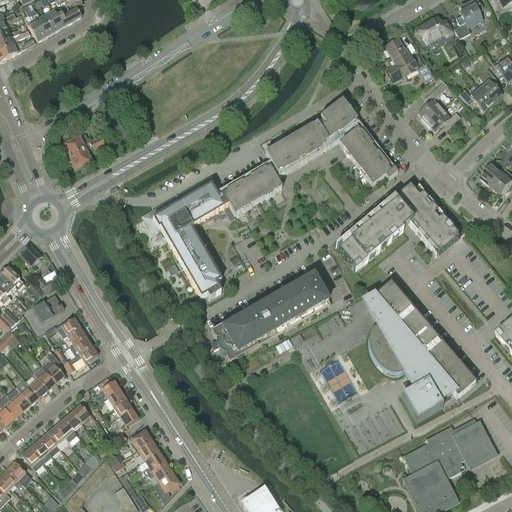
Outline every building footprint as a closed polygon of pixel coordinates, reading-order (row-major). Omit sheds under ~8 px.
[(0,0),(0,15),(5,13),(3,9),(0,10),(0,6),(8,3),(7,0),(0,0)] [(81,2),(80,0),(61,0),(55,3),(57,9),(64,6),(65,9),(75,5),(81,2)] [(511,0),(501,0),(500,1),(505,9),(511,4),(511,0)] [(459,28),(454,31),(459,42),(471,36),(468,30),(483,23),(479,15),(483,13),(483,11),(480,6),(479,6),(476,1),(464,7),(463,7),(462,7),(461,7),(461,8),(460,8),(460,9),(459,10),(459,11),(460,12),(461,13),(462,13),(464,17),(455,22),(459,28)] [(45,41),(30,13),(28,11),(24,13),(31,26),(32,26),(27,28),(37,45),(45,41)] [(45,41),(53,36),(43,20),(40,22),(39,21),(34,11),(30,13),(45,41)] [(55,20),(62,31),(74,24),(81,20),(77,12),(63,19),(61,16),(55,20)] [(55,20),(54,18),(53,16),(52,15),(43,20),(53,36),(62,31),(55,20)] [(0,27),(15,21),(13,16),(9,18),(10,19),(4,21),(3,17),(0,18),(0,27)] [(21,18),(15,21),(0,27),(0,36),(9,33),(8,29),(23,22),(21,18)] [(416,34),(416,35),(416,38),(417,40),(418,41),(421,41),(422,40),(426,47),(445,36),(446,38),(452,35),(446,24),(440,27),(437,21),(418,31),(418,33),(416,34)] [(9,33),(0,36),(0,46),(28,34),(26,30),(11,37),(9,33)] [(30,38),(28,34),(0,46),(0,55),(19,46),(18,43),(19,42),(20,43),(30,38)] [(387,49),(386,49),(395,67),(386,72),(387,73),(388,73),(394,84),(393,84),(394,85),(424,69),(417,57),(411,61),(406,53),(405,54),(398,42),(397,43),(398,44),(387,50),(387,49)] [(19,46),(0,55),(0,64),(1,65),(17,57),(35,47),(32,43),(29,45),(28,44),(27,44),(27,43),(19,46)] [(456,44),(450,47),(454,54),(460,50),(456,44)] [(511,66),(507,59),(496,67),(506,81),(511,78),(511,66)] [(484,97),(492,106),(502,97),(492,86),(497,82),(488,72),(479,79),(484,86),(479,90),(484,97)] [(426,125),(442,111),(433,102),(448,89),(443,84),(425,101),(428,105),(418,115),(426,125)] [(484,97),(479,90),(470,98),(464,92),(459,96),(469,106),(473,102),(483,114),(492,106),(484,97)] [(229,194),(222,198),(227,207),(234,218),(281,190),(273,177),(283,171),(284,173),(295,167),(294,165),(306,158),(308,160),(318,154),(317,151),(323,148),(323,146),(340,133),(341,134),(351,127),(349,125),(356,121),(341,102),(320,119),(322,121),(313,128),(312,128),(265,155),(273,168),(262,174),(262,173),(252,179),(253,180),(239,188),(238,187),(229,193),(229,194)] [(450,120),(442,111),(426,125),(435,134),(445,125),(450,129),(460,120),(456,115),(450,120)] [(357,130),(338,145),(372,188),(386,178),(389,181),(397,175),(394,170),(390,172),(386,167),(387,166),(380,156),(379,157),(369,146),(371,144),(364,135),(362,136),(357,130)] [(85,137),(63,148),(65,153),(64,154),(71,170),(73,169),(75,174),(92,165),(86,154),(92,151),(94,155),(105,149),(100,139),(89,144),(85,137)] [(490,189),(502,175),(511,163),(511,142),(509,140),(502,146),(510,153),(505,159),(506,159),(502,164),(500,163),(498,162),(496,163),(493,165),(492,167),(481,181),(490,189)] [(507,180),(502,175),(490,189),(500,198),(511,184),(511,177),(510,176),(507,180)] [(222,198),(218,201),(206,181),(173,200),(177,207),(168,212),(167,210),(141,210),(141,232),(163,232),(169,243),(167,244),(200,300),(213,293),(215,297),(220,294),(215,286),(220,283),(228,278),(217,260),(211,258),(207,260),(189,229),(192,228),(194,231),(199,228),(200,225),(199,224),(227,207),(222,198)] [(396,205),(343,250),(340,247),(342,245),(341,245),(342,245),(336,250),(336,249),(335,250),(336,251),(339,253),(338,254),(352,270),(353,269),(358,265),(362,269),(362,268),(367,264),(368,264),(364,259),(370,255),(374,259),(373,258),(379,254),(379,255),(380,254),(376,250),(381,245),(385,250),(386,249),(385,249),(390,244),(391,245),(391,244),(396,239),(397,240),(397,239),(402,234),(403,235),(402,233),(405,231),(404,230),(402,228),(406,224),(407,224),(407,223),(410,221),(436,252),(433,255),(431,252),(430,253),(431,254),(431,253),(436,259),(435,259),(436,259),(439,256),(439,257),(459,240),(456,238),(458,237),(457,236),(457,237),(452,231),(453,231),(453,230),(448,234),(444,229),(448,225),(448,224),(447,225),(442,220),(443,219),(438,222),(434,217),(438,213),(437,213),(433,208),(433,207),(429,211),(424,205),(429,202),(428,201),(427,202),(423,196),(424,196),(423,195),(419,199),(415,194),(410,188),(408,190),(406,191),(403,194),(402,195),(399,198),(397,199),(396,200),(394,202),(394,201),(393,201),(396,205)] [(30,249),(20,259),(31,269),(28,272),(32,276),(37,271),(33,268),(41,260),(30,249)] [(172,277),(179,273),(175,266),(168,270),(172,277)] [(1,277),(0,277),(0,284),(11,295),(15,291),(17,293),(23,287),(7,271),(4,270),(0,274),(1,277)] [(311,275),(210,333),(215,339),(216,340),(216,341),(216,343),(215,343),(215,351),(213,352),(213,353),(218,350),(219,351),(222,354),(223,354),(224,355),(226,356),(225,357),(225,358),(229,364),(272,340),(275,345),(279,343),(276,337),(329,307),(322,293),(319,295),(316,290),(319,288),(311,275)] [(11,295),(0,284),(0,303),(3,307),(9,300),(7,299),(11,295)] [(34,285),(28,290),(38,301),(44,296),(34,285)] [(403,375),(404,375),(414,391),(401,399),(416,425),(442,410),(438,403),(452,395),(457,401),(475,386),(390,286),(372,301),(377,306),(368,312),(378,330),(376,330),(375,331),(374,331),(373,332),(372,332),(371,333),(371,335),(370,336),(369,337),(369,338),(368,340),(368,342),(368,344),(368,346),(368,348),(368,350),(369,352),(369,354),(369,355),(370,357),(371,358),(371,359),(372,361),(378,370),(379,371),(380,372),(381,373),(383,374),(385,375),(386,376),(388,377),(389,378),(392,378),(396,379),(397,379),(399,378),(400,378),(401,377),(402,376),(403,375)] [(54,299),(33,311),(42,326),(63,312),(60,308),(54,299)] [(0,318),(10,328),(11,328),(13,330),(18,324),(6,312),(0,318)] [(10,328),(0,318),(0,329),(5,334),(10,328)] [(67,338),(80,330),(74,321),(62,329),(61,327),(56,330),(55,329),(44,336),(48,340),(58,334),(63,341),(67,338)] [(511,324),(500,335),(501,335),(506,341),(501,344),(502,345),(502,344),(507,350),(506,350),(507,351),(511,347),(511,348),(511,355),(511,356),(511,357),(511,356),(511,324)] [(23,325),(17,329),(21,336),(27,332),(23,325)] [(86,340),(80,330),(67,338),(73,348),(86,340)] [(7,347),(15,339),(9,334),(2,342),(7,347)] [(299,336),(290,341),(294,348),(303,343),(299,336)] [(86,340),(73,348),(69,350),(75,359),(91,349),(86,340)] [(91,349),(75,359),(75,360),(63,367),(70,377),(76,372),(72,367),(81,361),(85,367),(98,359),(91,349)] [(41,370),(55,387),(64,379),(54,368),(59,364),(52,356),(47,360),(49,363),(41,370)] [(55,387),(41,370),(33,377),(37,382),(47,394),(55,387)] [(37,382),(29,389),(29,390),(39,401),(47,394),(37,382)] [(114,384),(111,386),(106,389),(102,392),(101,392),(102,394),(105,398),(97,403),(100,407),(107,402),(108,402),(120,393),(114,384)] [(25,393),(20,397),(30,408),(39,401),(29,390),(29,389),(25,385),(21,389),(25,393)] [(126,403),(120,393),(108,402),(113,411),(126,403)] [(30,408),(20,397),(12,404),(22,416),(30,408)] [(132,412),(126,403),(113,411),(119,420),(120,420),(132,412)] [(12,404),(4,411),(14,423),(22,416),(12,404)] [(0,406),(0,424),(5,430),(14,423),(4,411),(0,406)] [(80,408),(71,415),(81,427),(88,421),(91,425),(94,422),(91,417),(89,418),(80,408)] [(125,427),(126,429),(138,421),(132,412),(120,420),(125,427)] [(81,427),(71,415),(62,423),(72,434),(73,434),(81,427)] [(427,446),(402,459),(414,481),(406,484),(420,511),(440,511),(454,505),(443,484),(461,475),(459,471),(462,470),(460,466),(467,462),(471,470),(493,458),(474,422),(453,433),(451,430),(426,443),(427,446)] [(72,434),(62,423),(55,430),(68,445),(77,438),(73,434),(72,434)] [(68,445),(55,430),(46,437),(60,453),(68,445)] [(138,454),(152,445),(145,434),(131,443),(138,454)] [(121,436),(118,438),(117,439),(113,443),(112,443),(118,450),(127,442),(121,436)] [(60,453),(46,437),(38,444),(51,460),(60,453)] [(51,460),(38,444),(29,451),(43,467),(51,460)] [(159,455),(152,445),(138,454),(145,464),(159,455)] [(43,467),(29,451),(21,459),(35,474),(43,467)] [(159,455),(145,464),(149,470),(142,474),(146,479),(148,478),(147,478),(166,466),(159,455)] [(92,457),(85,465),(91,471),(99,463),(94,457),(93,458),(92,457)] [(111,458),(107,462),(113,470),(123,463),(120,458),(116,461),(115,459),(111,458)] [(105,463),(98,471),(106,479),(108,481),(115,477),(105,463)] [(14,465),(6,474),(21,488),(22,488),(26,491),(31,481),(29,480),(14,465)] [(85,465),(77,474),(83,480),(91,471),(85,465)] [(122,465),(113,471),(115,475),(125,469),(122,465)] [(172,476),(166,466),(147,478),(148,478),(149,480),(151,480),(154,478),(159,485),(172,476)] [(98,471),(93,476),(101,484),(106,479),(98,471)] [(6,474),(0,480),(0,482),(10,492),(14,488),(18,492),(21,488),(6,474)] [(83,480),(77,474),(70,482),(73,485),(76,488),(83,480)] [(93,476),(88,481),(97,489),(101,484),(93,476)] [(126,491),(130,489),(126,482),(129,480),(126,476),(119,480),(126,491)] [(172,476),(159,485),(165,496),(179,487),(172,476)] [(88,481),(84,486),(93,493),(97,489),(88,481)] [(0,482),(0,498),(6,505),(10,501),(5,497),(10,492),(0,482)] [(70,482),(63,490),(68,496),(76,488),(73,485),(70,482)] [(93,493),(84,486),(80,491),(88,498),(93,493)] [(63,490),(62,489),(53,498),(60,506),(69,497),(68,496),(63,490)] [(137,499),(130,489),(126,491),(133,502),(137,499)] [(114,496),(117,501),(126,495),(123,490),(114,496)] [(80,491),(71,501),(83,504),(83,503),(88,498),(80,491)] [(127,496),(126,495),(117,501),(120,505),(129,499),(127,496)] [(137,499),(133,502),(139,511),(146,511),(149,511),(141,498),(138,499),(137,499)] [(43,508),(46,511),(53,511),(58,506),(51,499),(43,508)] [(131,502),(129,499),(120,505),(123,510),(132,504),(131,502)] [(83,504),(71,501),(64,507),(66,509),(82,511),(83,504)]
